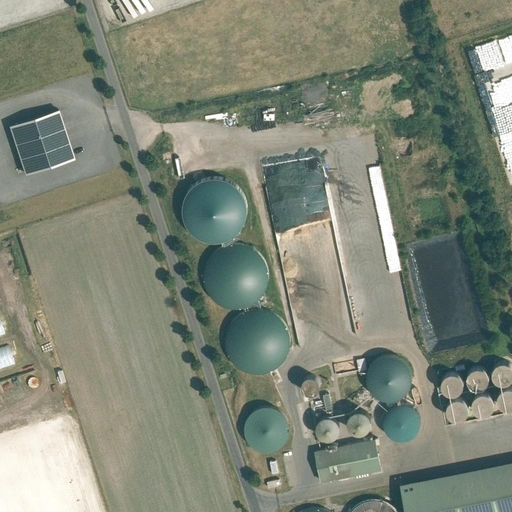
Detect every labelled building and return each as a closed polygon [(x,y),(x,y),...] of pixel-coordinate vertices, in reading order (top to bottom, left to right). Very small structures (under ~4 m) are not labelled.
[(73,156),(57,107),(7,123),(23,172),(73,156)] [(234,177),(224,174),(213,175),(203,179),(195,185),(190,195),(188,205),(189,215),(193,225),(200,233),(209,238),(220,240),(231,238),(241,233),(248,225),(253,214),(253,203),(250,192),(244,183),(234,177)] [(337,232),(391,223),(384,183),(378,184),(381,201),(369,203),(370,209),(352,212),(348,189),(331,191),(337,232)] [(264,255),(254,246),(242,242),(230,243),(219,249),(210,258),(206,270),(207,282),(213,294),(222,302),(234,306),(247,305),(258,300),(266,290),(270,278),(269,266),(264,255)] [(262,308),(258,300),(247,305),(249,309),(262,308)] [(283,320),(273,312),(262,308),(249,309),(238,315),(230,324),(226,336),(226,348),(232,360),(241,368),(253,372),(266,371),(277,365),(285,356),(289,344),(288,332),(283,320)] [(0,349),(0,370),(16,366),(10,347),(0,349)] [(411,395),(407,352),(366,356),(370,399),(411,395)] [(470,369),(473,386),(486,384),(483,367),(470,369)] [(445,377),(445,394),(448,394),(448,392),(459,392),(459,377),(445,377)] [(332,391),(322,393),(326,413),(336,411),(332,391)] [(419,408),(413,402),(406,399),(399,399),(392,402),(386,407),(383,414),(383,422),(386,429),(391,434),(398,437),(406,437),(413,435),(419,429),(422,422),(422,415),(419,408)] [(245,447),(284,448),(285,408),(246,407),(245,447)] [(347,411),(350,432),(368,429),(365,409),(347,411)] [(335,415),(314,416),(315,436),(336,435),(335,415)] [(313,448),(320,480),(382,466),(375,435),(334,444),(333,440),(322,443),(323,446),(313,448)] [(511,511),(511,458),(406,481),(412,511),(511,511)] [(277,460),(270,461),(272,472),(278,471),(277,460)] [(280,478),(267,481),(268,486),(281,484),(280,478)] [(396,511),(395,509),(389,504),(383,500),(375,499),(368,499),(361,502),(355,506),(350,511),(349,511),(396,511)]
